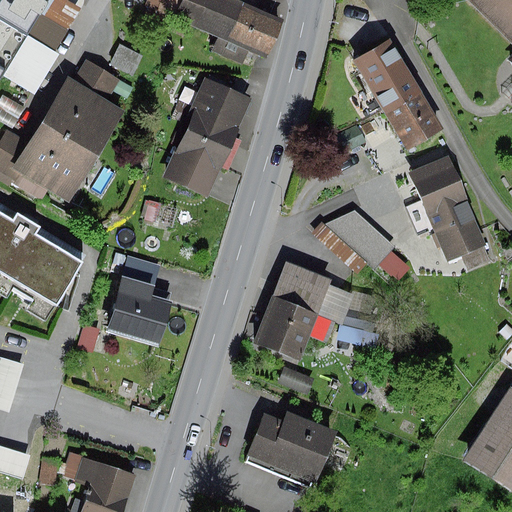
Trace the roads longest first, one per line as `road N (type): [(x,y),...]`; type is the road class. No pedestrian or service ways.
road 1 (primary): [(161,511),(283,124),(309,0)]
road 2 (residential): [(381,0),(472,166),(511,220)]
